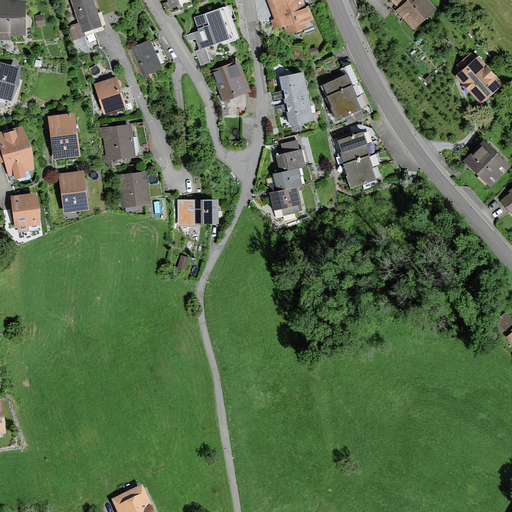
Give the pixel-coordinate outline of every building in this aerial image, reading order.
[(31,35),(30,0),(1,0),(2,41),(15,41),(15,35),(31,35)] [(69,0),(77,22),(67,25),(77,54),(89,50),(83,32),(100,27),(91,0),(69,0)] [(166,0),(167,2),(162,4),(166,11),(179,6),(176,0),(166,0)] [(306,0),(269,0),(277,20),(274,21),(278,31),(288,27),(291,35),(310,28),(308,23),(317,19),(312,5),(309,6),(306,0)] [(394,0),(400,6),(397,8),(415,28),(438,7),(432,0),(394,0)] [(234,37),(224,7),(194,17),(198,31),(190,33),(194,40),(196,39),(200,50),(234,37)] [(49,26),(46,15),(37,17),(40,28),(49,26)] [(161,69),(148,39),(130,47),(143,76),(161,69)] [(320,52),(318,44),(310,47),(312,54),(320,52)] [(460,65),(464,70),(457,76),(482,105),(506,84),(480,56),(477,58),(473,53),(460,65)] [(0,96),(19,100),(26,65),(0,59),(0,96)] [(249,93),(237,61),(210,70),(221,103),(249,93)] [(355,86),(354,84),(360,82),(352,64),(342,68),(346,76),(325,85),(330,96),(354,86),(355,86)] [(310,97),(305,73),(281,77),(286,102),(310,97)] [(130,107),(120,77),(98,83),(98,84),(108,114),(130,107)] [(363,94),(359,84),(355,86),(354,86),(330,96),(329,97),(334,108),(358,97),(358,99),(360,98),(359,96),(363,94)] [(315,122),(310,97),(286,102),(292,127),(315,122)] [(352,121),(366,116),(358,99),(358,97),(334,108),(333,108),(338,121),(347,117),(350,121),(352,120),(352,121)] [(84,134),(80,112),(52,116),(55,138),(84,134)] [(21,177),(33,173),(32,170),(40,167),(40,141),(27,123),(0,131),(0,133),(12,177),(20,174),(21,177)] [(111,168),(110,161),(133,158),(132,154),(137,153),(135,138),(131,138),(129,124),(99,128),(100,138),(103,138),(105,155),(102,155),(103,162),(111,168)] [(365,130),(339,139),(343,150),(368,142),(369,142),(365,130)] [(87,156),(84,134),(55,138),(59,160),(87,156)] [(511,164),(485,138),(464,159),(491,186),(511,164)] [(301,149),(298,139),(282,143),(285,153),(277,155),(281,172),(299,168),(307,166),(302,149),(301,149)] [(377,151),(373,140),(369,142),(368,142),(343,150),(342,151),(346,162),(371,154),(371,155),(373,155),(372,153),(377,151)] [(346,162),(345,163),(349,174),(374,166),(374,167),(375,167),(371,155),(371,154),(346,162)] [(352,188),(366,183),(367,187),(380,182),(378,177),(374,167),(374,166),(349,174),(348,175),(352,188)] [(95,208),(88,168),(62,172),(68,212),(95,208)] [(281,172),(273,174),(277,190),(277,192),(297,187),(303,185),(299,168),(281,172)] [(118,205),(120,204),(121,209),(149,205),(144,172),(116,176),(116,177),(114,177),(118,205)] [(277,190),(269,192),(274,210),(301,204),(297,187),(277,192),(277,190)] [(502,199),(511,211),(511,187),(510,189),(511,191),(502,199)] [(34,231),(34,226),(45,224),(48,205),(42,191),(15,196),(19,228),(22,228),(22,232),(34,231)] [(216,225),(216,200),(190,200),(190,225),(216,225)] [(493,324),(503,335),(511,326),(511,318),(507,312),(493,324)] [(9,397),(0,397),(0,431),(11,431),(9,397)] [(157,511),(144,483),(112,498),(118,511),(157,511)]
